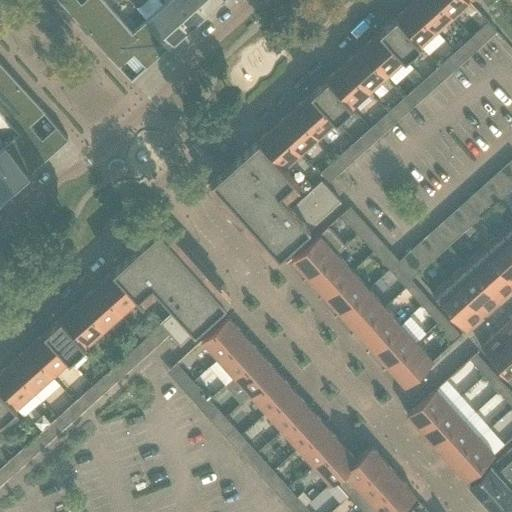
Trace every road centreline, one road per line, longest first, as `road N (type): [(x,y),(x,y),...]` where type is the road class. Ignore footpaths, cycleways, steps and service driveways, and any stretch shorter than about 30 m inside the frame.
road 1 (residential): [(0,336),(164,180),(378,0)]
road 2 (residential): [(258,0),(101,150),(0,232)]
